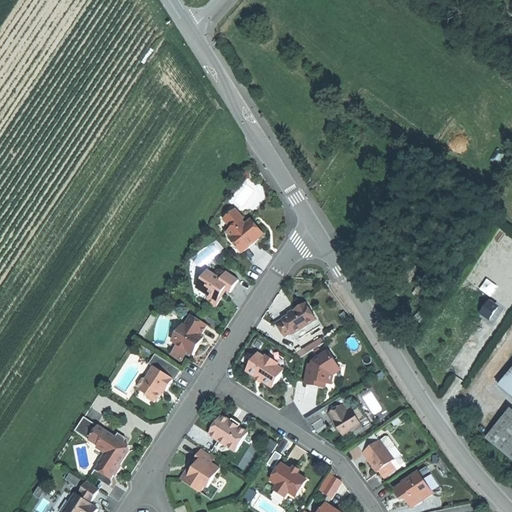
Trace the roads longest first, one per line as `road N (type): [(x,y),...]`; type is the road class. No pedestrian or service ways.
road 1 (tertiary): [(511,511),(431,414),(315,230)]
road 2 (tertiary): [(168,0),(315,230)]
road 3 (residential): [(375,511),(336,459),(211,378)]
road 4 (residential): [(211,378),(278,271),(315,230)]
road 5 (residential): [(144,483),(211,378)]
